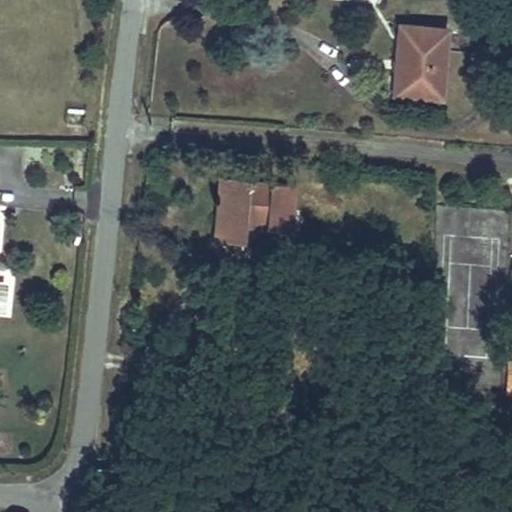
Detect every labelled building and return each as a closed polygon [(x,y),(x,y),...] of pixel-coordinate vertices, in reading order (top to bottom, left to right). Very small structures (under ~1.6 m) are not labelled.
[(404,31),(399,93),(442,97),(447,35),(404,31)] [(255,177),(225,175),(222,236),(252,238),(253,225),(254,210),(274,211),(273,226),(298,228),(301,180),(276,178),(275,189),(255,187),(255,177)] [(276,178),(255,177),(255,187),(275,189),(276,178)] [(274,211),(254,210),(253,225),(273,226),(274,211)] [(0,314),(11,315),(12,285),(0,284),(0,314)]
